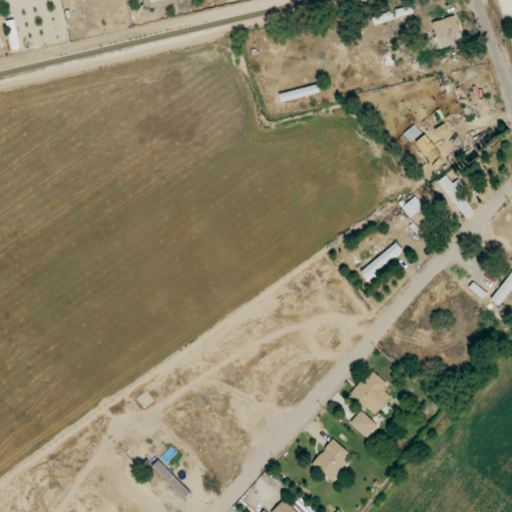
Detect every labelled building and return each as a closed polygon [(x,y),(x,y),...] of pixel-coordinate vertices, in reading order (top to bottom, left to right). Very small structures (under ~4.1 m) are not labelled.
[(511,0),(498,0),(504,15),(511,12),(511,0)] [(463,41),(454,15),(430,23),(439,49),(463,41)] [(453,184),(446,175),(437,183),(466,220),(477,211),(455,182),(453,184)] [(409,217),(424,208),(416,197),(402,207),(409,217)] [(511,270),(493,299),(502,305),(511,289),(511,270)] [(391,396),(383,389),(388,383),(373,370),(351,394),(374,415),(391,396)] [(368,438),(379,425),(362,411),(351,424),(368,438)] [(313,464),(333,481),(354,456),(334,439),(313,464)]
